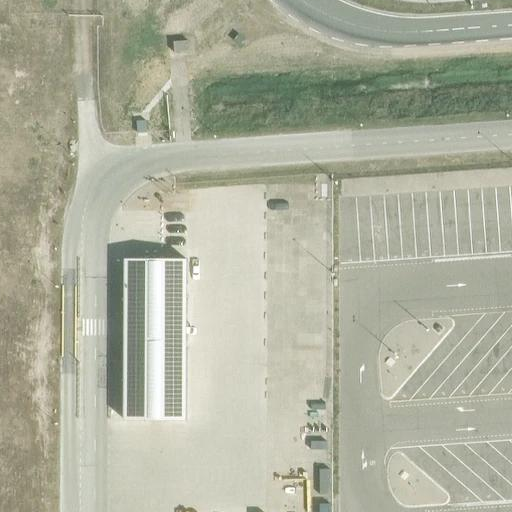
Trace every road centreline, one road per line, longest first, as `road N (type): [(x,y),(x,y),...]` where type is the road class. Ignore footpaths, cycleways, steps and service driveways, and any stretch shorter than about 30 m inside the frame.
road 1 (unclassified): [(171,156),(511,133)]
road 2 (unclassified): [(296,0),(367,29),(511,25)]
